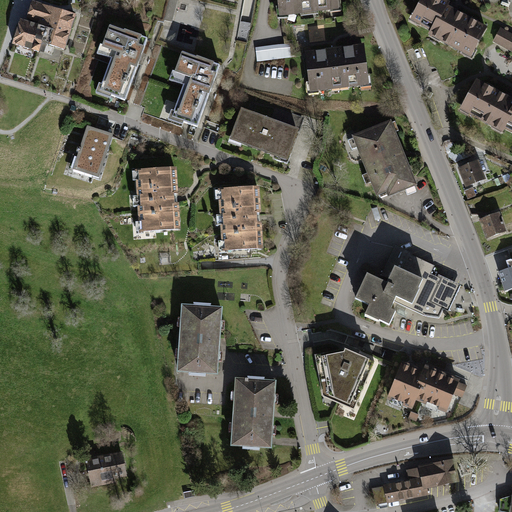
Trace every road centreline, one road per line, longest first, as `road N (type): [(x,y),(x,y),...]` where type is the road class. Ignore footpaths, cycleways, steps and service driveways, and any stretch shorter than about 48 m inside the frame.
road 1 (tertiary): [(492,437),(501,380),(492,308),(375,0)]
road 2 (residential): [(317,478),(281,285),(299,196),(291,183)]
road 3 (tertiary): [(317,478),(431,442),(492,437)]
road 4 (residential): [(396,511),(511,478)]
